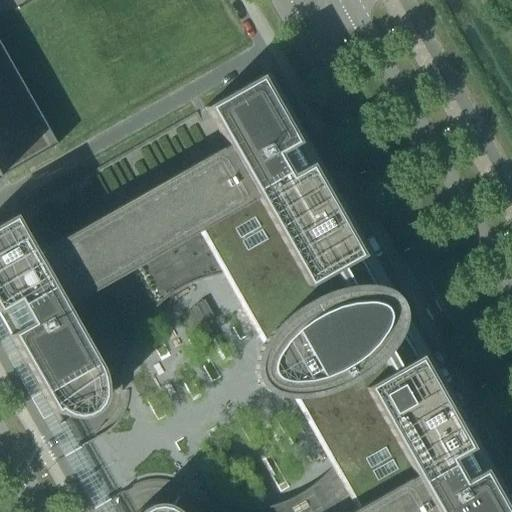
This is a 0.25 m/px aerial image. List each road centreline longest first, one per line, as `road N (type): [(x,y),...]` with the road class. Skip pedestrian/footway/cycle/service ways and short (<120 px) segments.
road 1 (unclassified): [(294,29),(511,412)]
road 2 (tertiary): [(511,286),(351,0)]
